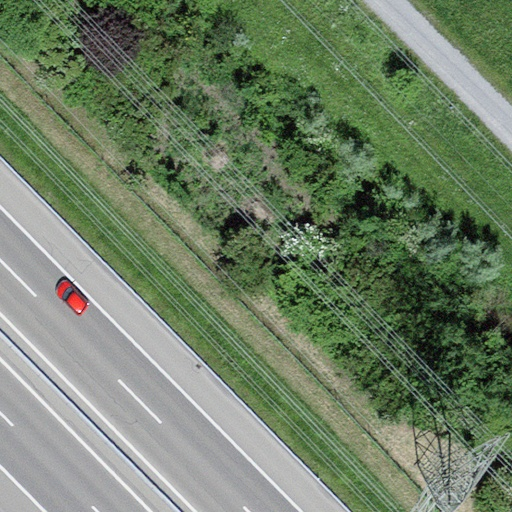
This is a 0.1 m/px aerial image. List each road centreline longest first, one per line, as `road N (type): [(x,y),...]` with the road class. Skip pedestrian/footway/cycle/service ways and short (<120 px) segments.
road 1 (motorway): [(250,511),(0,257)]
road 2 (track): [(377,0),(511,136)]
road 3 (motorway): [(0,415),(94,511)]
